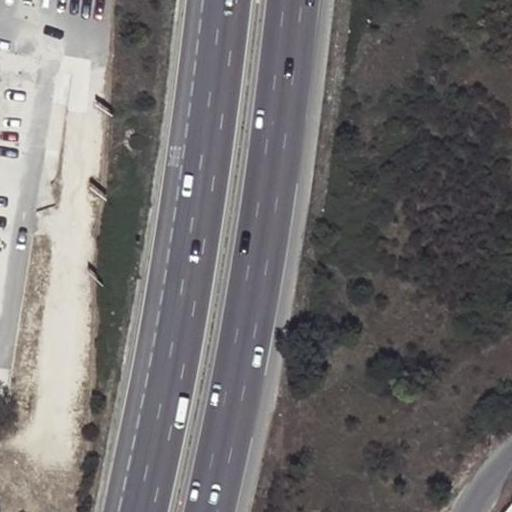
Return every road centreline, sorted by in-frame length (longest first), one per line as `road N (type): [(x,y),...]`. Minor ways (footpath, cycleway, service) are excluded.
road 1 (motorway): [(208,511),(293,0)]
road 2 (motorway): [(220,0),(178,323),(142,511)]
